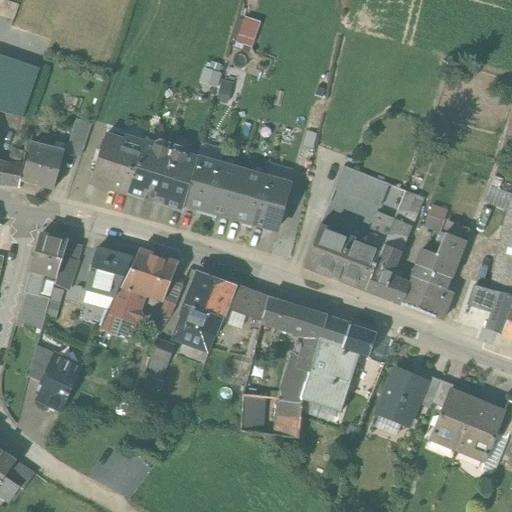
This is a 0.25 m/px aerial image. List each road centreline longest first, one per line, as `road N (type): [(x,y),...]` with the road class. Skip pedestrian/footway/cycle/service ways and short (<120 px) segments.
road 1 (residential): [(27,209),(267,272),(511,364)]
road 2 (residential): [(27,209),(0,328)]
